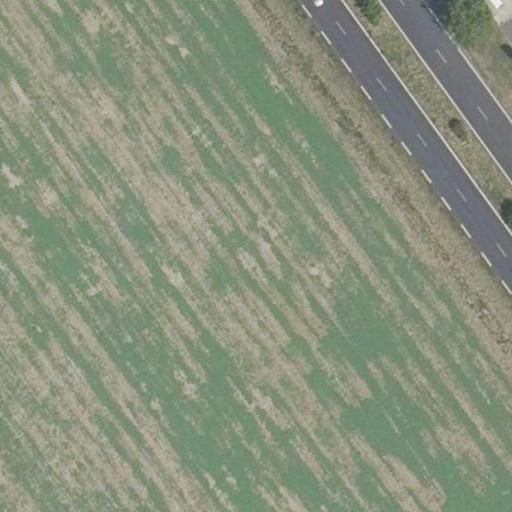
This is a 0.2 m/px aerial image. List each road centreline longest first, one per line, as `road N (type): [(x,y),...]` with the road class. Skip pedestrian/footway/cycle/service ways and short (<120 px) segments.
road 1 (primary): [(321,0),(511,262)]
road 2 (primary): [(511,149),(403,0)]
